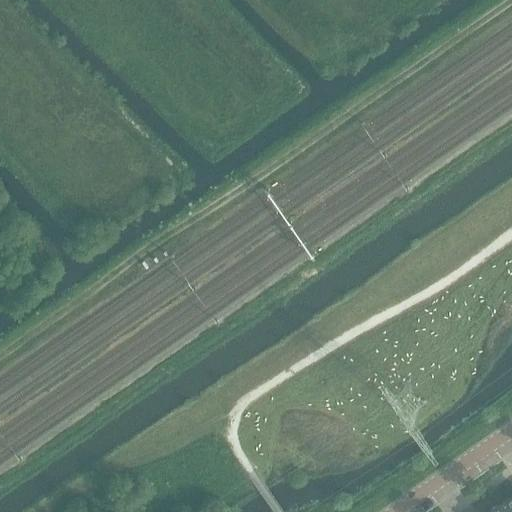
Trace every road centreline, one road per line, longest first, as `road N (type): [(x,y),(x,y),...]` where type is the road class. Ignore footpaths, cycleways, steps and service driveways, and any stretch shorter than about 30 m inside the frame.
road 1 (track): [(511,1),(0,357)]
road 2 (residential): [(395,511),(511,430)]
